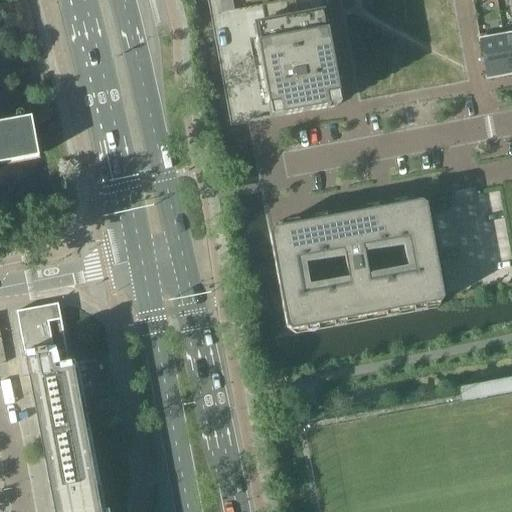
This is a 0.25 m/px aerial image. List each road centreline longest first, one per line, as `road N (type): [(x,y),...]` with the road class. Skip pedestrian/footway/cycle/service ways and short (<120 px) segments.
road 1 (secondary): [(81,0),(143,260)]
road 2 (secondary): [(236,511),(184,253)]
road 3 (secondary): [(184,253),(124,0)]
road 4 (secondary): [(143,260),(190,511)]
road 5 (residential): [(363,150),(337,0)]
road 6 (residential): [(0,287),(143,260)]
road 7 (residential): [(456,0),(479,129)]
